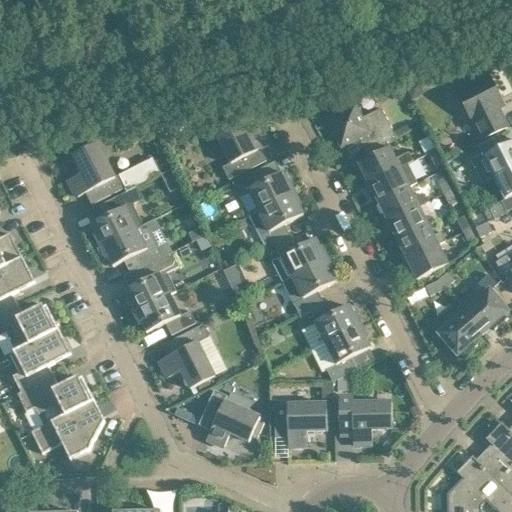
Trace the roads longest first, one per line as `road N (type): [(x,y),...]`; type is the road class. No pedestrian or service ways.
road 1 (residential): [(208,473),(166,450),(25,160)]
road 2 (residential): [(445,422),(291,122)]
